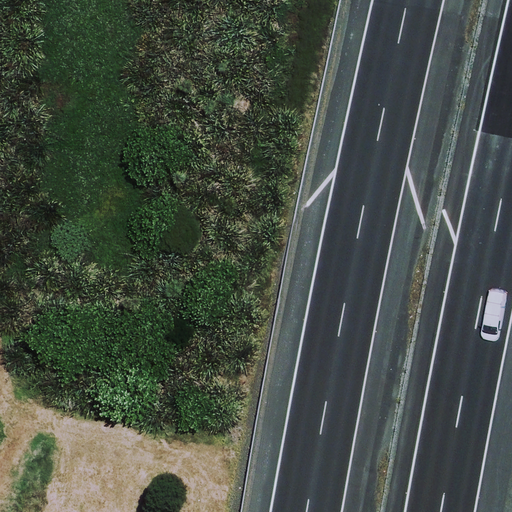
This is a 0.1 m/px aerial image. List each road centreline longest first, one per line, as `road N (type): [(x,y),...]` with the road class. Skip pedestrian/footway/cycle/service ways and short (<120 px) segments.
road 1 (motorway): [(337,511),(462,0)]
road 2 (motorway): [(511,221),(445,511)]
